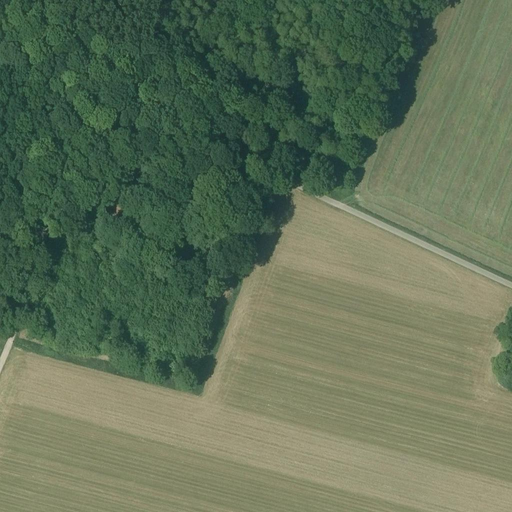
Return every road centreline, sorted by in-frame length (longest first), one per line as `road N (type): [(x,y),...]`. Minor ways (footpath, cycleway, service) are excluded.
road 1 (track): [(511,289),(151,117)]
road 2 (track): [(0,371),(112,96)]
